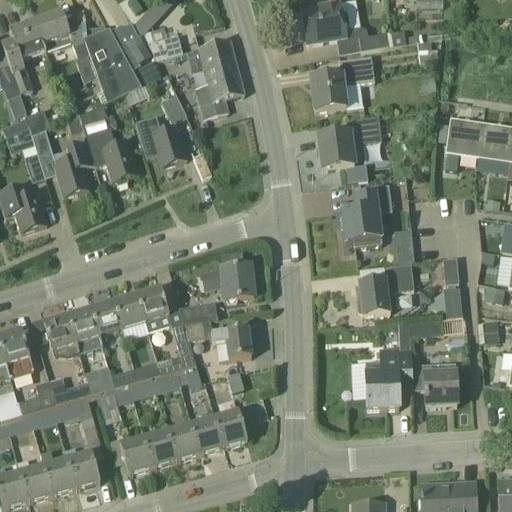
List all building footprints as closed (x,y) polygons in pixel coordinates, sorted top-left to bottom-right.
[(340,9),(301,15),(307,51),(346,44),(340,9)] [(160,18),(151,10),(144,18),(153,26),(160,18)] [(85,48),(84,45),(78,28),(67,32),(62,17),(36,27),(46,57),(72,48),(78,64),(76,65),(84,87),(98,82),(86,48),(85,48)] [(46,57),(36,27),(34,27),(31,25),(28,24),(25,25),(22,28),(22,32),(9,36),(15,53),(4,56),(19,100),(33,96),(25,72),(23,73),(21,67),(46,57)] [(110,36),(84,45),(85,48),(86,48),(98,82),(107,107),(141,92),(110,36)] [(404,36),(390,39),(392,52),(406,50),(404,36)] [(386,39),(368,42),(359,44),(361,57),(389,53),(386,39)] [(156,64),(157,67),(176,62),(183,60),(178,41),(148,49),(157,64),(156,64)] [(140,42),(126,50),(138,70),(151,63),(140,42)] [(237,74),(230,46),(199,55),(199,56),(189,58),(194,78),(204,75),(206,82),(237,74)] [(429,67),(428,55),(418,57),(420,69),(429,67)] [(0,81),(1,82),(9,104),(19,100),(4,56),(0,57),(0,81)] [(311,85),(315,118),(347,113),(344,91),(374,87),(371,63),(341,67),(343,81),(311,85)] [(237,74),(206,82),(209,92),(196,96),(205,127),(228,121),(225,106),(245,101),(237,74)] [(177,100),(160,106),(167,126),(184,119),(177,100)] [(66,113),(70,126),(78,122),(79,121),(73,109),(66,113)] [(80,123),(86,144),(111,135),(104,112),(80,123)] [(350,138),(318,142),(323,175),(354,171),(352,151),(381,147),(378,122),(349,126),(350,138)] [(478,162),(483,129),(451,124),(446,158),(478,162)] [(510,167),(511,152),(511,132),(483,129),(478,162),(510,167)] [(28,131),(6,142),(11,160),(36,152),(32,139),(28,131)] [(177,133),(151,140),(161,174),(187,166),(177,133)] [(32,139),(36,152),(39,164),(52,160),(45,135),(32,139)] [(102,155),(106,167),(113,189),(116,188),(118,191),(128,188),(128,184),(138,181),(128,147),(102,155)] [(94,171),(87,148),(66,154),(69,165),(54,170),(64,203),(90,196),(83,174),(94,171)] [(0,198),(0,202),(6,222),(16,219),(22,239),(47,231),(37,197),(28,200),(25,191),(0,198)] [(392,218),(388,191),(354,196),(357,215),(341,217),(345,249),(353,248),(354,253),(381,250),(378,220),(392,218)] [(414,268),(411,235),(393,237),(397,270),(414,268)] [(481,267),(492,269),(494,259),(482,257),(481,267)] [(443,265),(445,290),(458,288),(456,264),(443,265)] [(251,271),(221,274),(221,273),(201,279),(205,296),(223,291),(225,307),(255,304),(251,271)] [(354,309),(355,318),(360,319),(360,320),(359,321),(359,322),(390,318),(388,298),(414,295),(411,271),(390,273),(391,286),(355,290),(355,291),(358,291),(359,300),(357,301),(358,307),(354,309)] [(137,300),(146,328),(149,339),(172,332),(169,320),(161,293),(137,300)] [(146,328),(137,300),(114,307),(123,335),(146,328)] [(123,335),(114,307),(91,314),(100,342),(123,335)] [(181,318),(185,330),(209,327),(218,326),(218,313),(181,318)] [(100,342),(91,314),(68,321),(77,349),(80,359),(102,352),(100,342)] [(77,349),(68,321),(45,328),(53,356),(65,353),(68,362),(79,359),(76,349),(77,349)] [(442,324),(419,327),(419,343),(443,341),(442,324)] [(209,327),(185,330),(190,346),(212,344),(212,351),(226,349),(229,365),(252,362),(248,333),(225,336),(209,337),(209,327)] [(410,327),(401,328),(402,355),(411,355),(410,327)] [(21,335),(0,341),(0,346),(11,383),(34,377),(21,335)] [(196,369),(187,341),(176,345),(182,366),(159,372),(161,379),(196,369)] [(11,383),(0,346),(0,383),(1,386),(10,383),(10,384),(11,383)] [(411,355),(402,355),(381,356),(382,367),(366,368),(368,414),(399,413),(398,389),(412,388),(412,370),(411,355)] [(115,393),(111,380),(106,363),(98,365),(101,374),(86,378),(88,387),(92,399),(115,393)] [(413,396),(425,395),(426,412),(457,411),(456,369),(412,370),(412,388),(413,396)] [(138,386),(148,383),(144,371),(135,374),(138,386)] [(138,386),(135,374),(111,380),(115,393),(138,386)] [(202,391),(201,386),(197,374),(185,378),(188,388),(190,395),(191,395),(202,391)] [(228,380),(226,381),(231,399),(243,395),(238,377),(228,380)] [(164,397),(181,393),(180,390),(178,380),(160,385),(164,397)] [(63,383),(50,386),(57,410),(92,399),(88,387),(66,394),(63,383)] [(57,410),(50,386),(36,390),(39,401),(18,407),(22,420),(30,417),(57,410)] [(137,392),(141,404),(157,399),(154,387),(137,392)] [(97,404),(101,415),(117,410),(134,406),(131,394),(97,404)] [(0,426),(22,420),(18,407),(16,401),(0,405),(0,426)] [(93,431),(95,430),(88,406),(61,414),(64,426),(80,421),(82,424),(84,433),(93,431)] [(58,428),(54,416),(37,421),(41,432),(58,428)] [(214,423),(223,454),(247,447),(239,416),(214,423)] [(223,454),(214,423),(202,426),(199,417),(189,419),(192,429),(191,429),(200,460),(223,454)] [(37,444),(34,434),(31,423),(14,428),(19,449),(37,444)] [(200,460),(191,429),(168,436),(176,467),(200,460)] [(7,430),(0,431),(0,444),(10,441),(7,430)] [(145,442),(153,473),(176,467),(168,436),(145,442)] [(145,442),(120,449),(129,480),(153,473),(145,442)] [(75,495),(100,488),(92,457),(67,464),(75,495)] [(75,495),(67,464),(44,470),(52,502),(75,495)] [(52,502),(44,470),(21,477),(29,508),(52,502)] [(14,511),(29,508),(21,477),(0,482),(0,492),(5,511),(14,511)] [(511,511),(511,486),(498,487),(499,511),(511,511)] [(475,511),(474,489),(422,491),(423,511),(475,511)]
